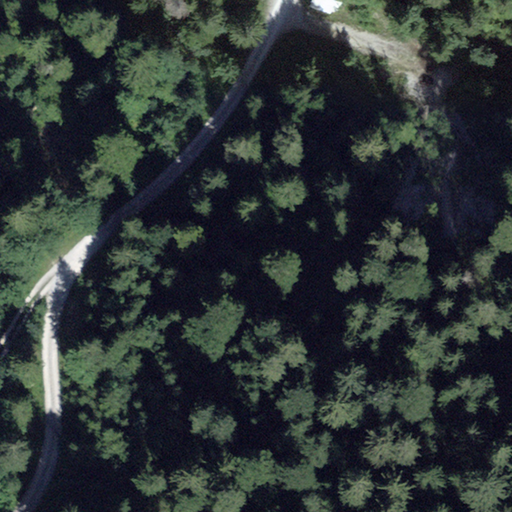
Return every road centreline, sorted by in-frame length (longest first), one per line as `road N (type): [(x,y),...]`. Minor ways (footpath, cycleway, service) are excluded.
road 1 (track): [(23,511),(59,417),(62,319),(84,249),(163,196),(233,116),(290,0)]
road 2 (track): [(84,249),(39,285),(0,346)]
